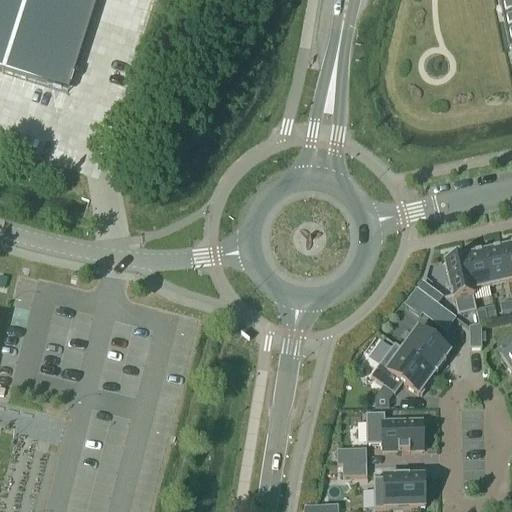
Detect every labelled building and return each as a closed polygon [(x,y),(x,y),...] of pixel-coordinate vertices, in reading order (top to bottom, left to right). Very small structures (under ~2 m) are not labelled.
[(511,0),(504,0),(506,8),(497,10),(497,12),(507,10),(509,22),(503,23),(509,53),(511,52),(511,0)] [(511,250),(500,254),(507,287),(511,285),(511,250)] [(500,254),(482,258),(489,291),(507,287),(500,254)] [(472,295),(489,291),(482,258),(463,262),(468,283),(471,295),(472,294),(472,295)] [(444,267),(449,287),(468,283),(463,262),(444,267)] [(474,301),(472,295),(472,294),(471,295),(468,283),(449,287),(453,306),(455,305),(458,320),(476,316),(473,301),(474,301)] [(422,285),(416,292),(427,300),(432,293),(422,285)] [(432,293),(427,300),(437,307),(442,300),(432,293)] [(454,322),(430,305),(422,317),(445,335),(454,322)] [(511,308),(511,306),(499,308),(501,317),(511,314),(511,308)] [(484,315),(476,316),(478,329),(496,325),(494,315),(485,317),(484,315)] [(480,331),(468,331),(469,352),(481,352),(480,331)] [(449,357),(416,333),(401,354),(433,378),(449,357)] [(394,348),(370,381),(382,390),(374,401),(374,413),(388,413),(388,404),(392,398),(394,399),(402,388),(418,399),(419,398),(421,399),(433,384),(430,382),(433,378),(401,354),(394,348)] [(511,354),(500,362),(511,380),(511,354)] [(384,418),(365,418),(366,449),(382,448),(382,456),(422,456),(421,425),(384,426),(384,418)] [(342,470),(365,469),(365,454),(336,454),(336,467),(336,470),(342,469),(342,470)] [(365,481),(365,469),(342,470),(342,481),(365,481)] [(373,482),(373,511),(404,511),(423,511),(422,481),(408,481),(408,479),(392,479),(392,481),(373,482)]
